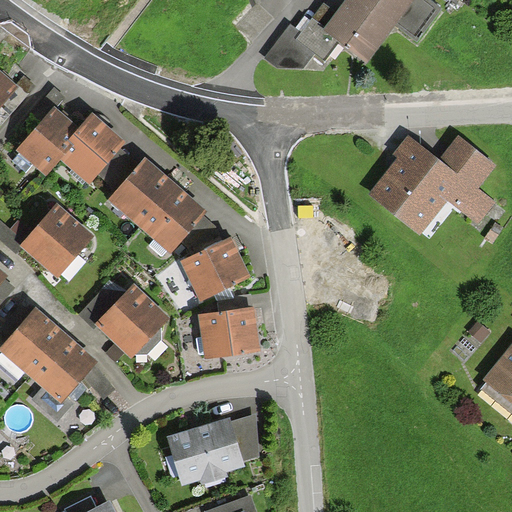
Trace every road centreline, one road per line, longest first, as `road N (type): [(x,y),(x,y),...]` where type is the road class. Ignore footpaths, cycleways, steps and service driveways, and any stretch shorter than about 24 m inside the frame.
road 1 (residential): [(0,492),(38,484),(167,397),(301,379)]
road 2 (residential): [(267,121),(137,91),(65,56),(0,7)]
road 3 (residential): [(267,121),(301,379)]
road 4 (residential): [(511,106),(267,121)]
road 5 (residential): [(301,379),(308,511)]
